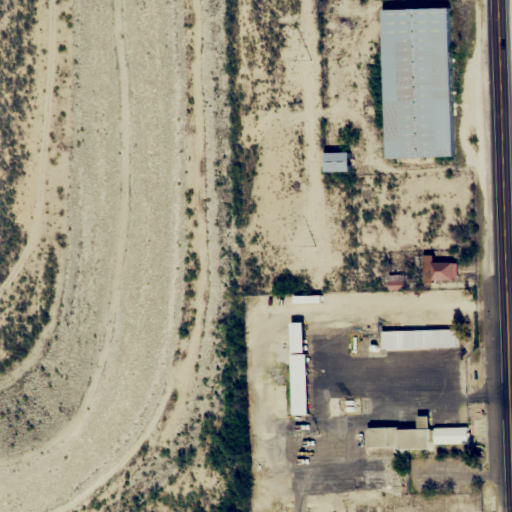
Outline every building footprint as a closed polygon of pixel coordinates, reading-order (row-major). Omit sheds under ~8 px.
[(447,4),(383,6),(389,157),(453,154),(447,4)] [(349,152),(325,152),(325,171),(349,171),(349,152)] [(457,262),(433,262),(433,255),(423,255),(423,281),(457,281),(457,262)] [(301,323),(287,323),(289,414),(303,414),(301,323)] [(456,345),(455,328),(377,330),(378,348),(456,345)] [(465,425),(428,427),(428,415),(415,415),(416,426),(365,428),(367,450),(466,445),(465,425)]
